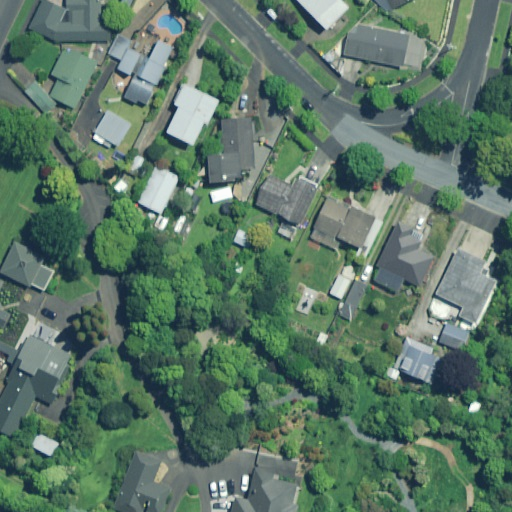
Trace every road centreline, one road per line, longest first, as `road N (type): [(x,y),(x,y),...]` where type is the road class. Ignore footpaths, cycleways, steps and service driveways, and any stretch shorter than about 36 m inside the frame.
road 1 (residential): [(475,56),(412,112),(379,118),(319,106)]
road 2 (residential): [(215,0),(319,106)]
road 3 (residential): [(319,106),(365,143),(446,179)]
road 4 (residential): [(446,179),(475,56)]
